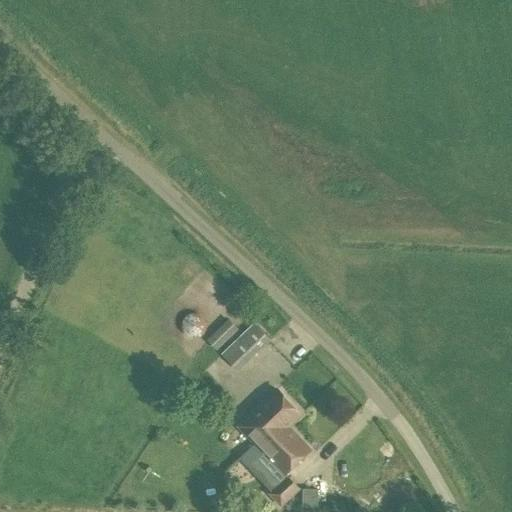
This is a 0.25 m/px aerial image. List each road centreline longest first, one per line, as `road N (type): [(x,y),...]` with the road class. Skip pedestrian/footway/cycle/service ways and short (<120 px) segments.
road 1 (unclassified): [(467,511),(405,404),(0,32)]
road 2 (unknown): [(0,361),(96,126)]
